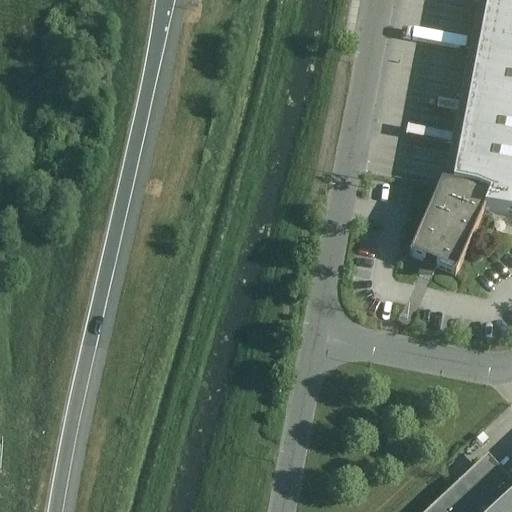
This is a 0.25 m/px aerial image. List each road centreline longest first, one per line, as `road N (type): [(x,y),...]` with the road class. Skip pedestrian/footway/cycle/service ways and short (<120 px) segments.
road 1 (motorway): [(55,511),(163,0)]
road 2 (unclassified): [(317,336),(381,0)]
road 3 (unclassified): [(317,336),(488,368),(511,365)]
road 4 (unclassified): [(283,511),(317,336)]
